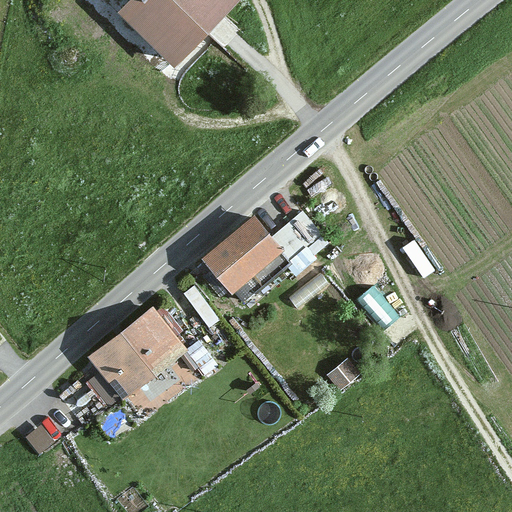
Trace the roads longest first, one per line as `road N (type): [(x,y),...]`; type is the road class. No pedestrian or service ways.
road 1 (tertiary): [(481,0),(0,407)]
road 2 (track): [(511,460),(394,268),(352,163),(327,125)]
